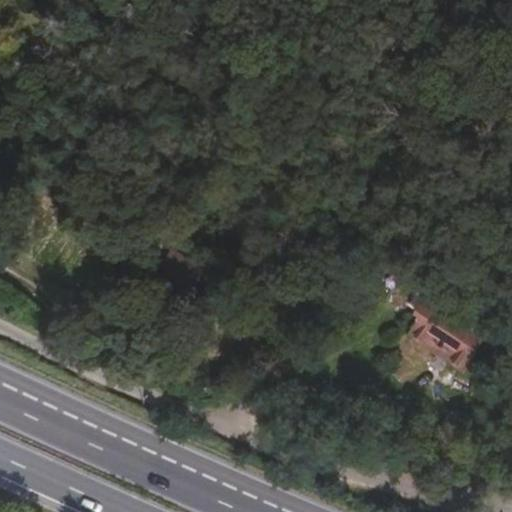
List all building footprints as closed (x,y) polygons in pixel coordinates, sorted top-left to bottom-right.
[(177,305),(197,266),(161,248),(155,260),(159,262),(146,288),(177,305)] [(468,324),(420,291),(404,314),(410,318),(399,335),(452,371),(473,341),(461,333),(468,324)] [(317,319),(297,304),(286,318),(307,333),(317,319)] [(468,377),(461,395),(492,407),(499,388),(468,377)] [(511,424),(491,417),(480,448),(504,456),(508,442),(511,443),(511,424)] [(467,425),(434,420),(432,432),(466,437),(467,425)]
